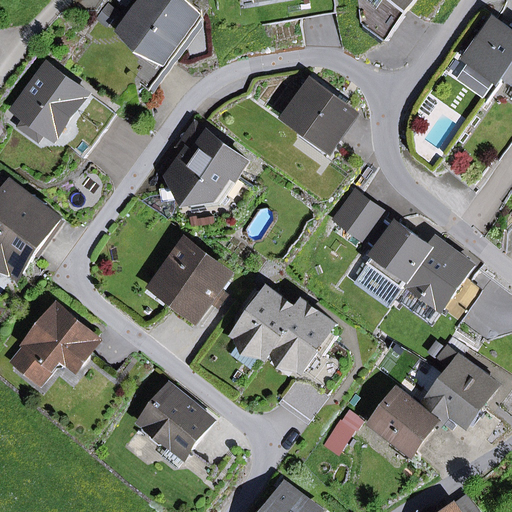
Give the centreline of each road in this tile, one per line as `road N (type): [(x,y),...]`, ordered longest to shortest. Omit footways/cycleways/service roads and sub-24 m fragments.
road 1 (residential): [(391,110),(371,83),(338,61),(299,58),(215,78),(182,109),(78,259),(89,298),(255,435),(261,466),(234,511)]
road 2 (residential): [(511,271),(398,177),(387,148),(391,110)]
road 3 (residential): [(472,0),(391,110)]
road 4 (residential): [(408,511),(511,446)]
